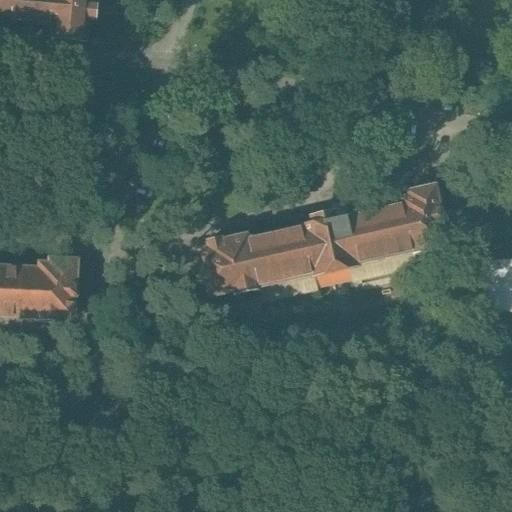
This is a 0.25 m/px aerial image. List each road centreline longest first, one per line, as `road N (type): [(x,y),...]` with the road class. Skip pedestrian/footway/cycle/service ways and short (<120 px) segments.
road 1 (residential): [(171,65),(511,127)]
road 2 (residential): [(108,327),(122,208),(171,65)]
road 3 (residential): [(0,52),(171,65)]
